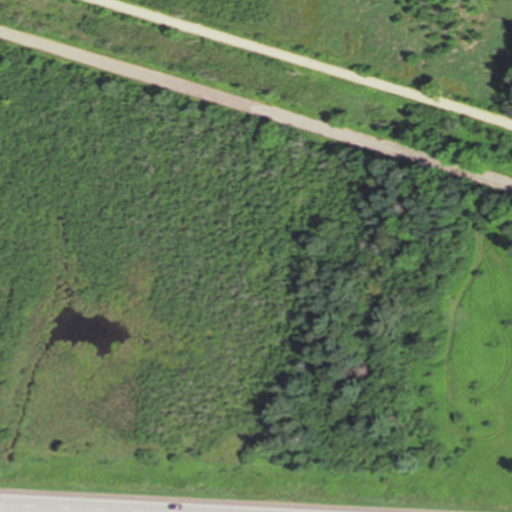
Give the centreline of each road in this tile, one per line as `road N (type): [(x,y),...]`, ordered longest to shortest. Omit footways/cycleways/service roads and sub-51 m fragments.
road 1 (residential): [(511,183),(0,30)]
road 2 (motorway): [(156,511),(0,504)]
